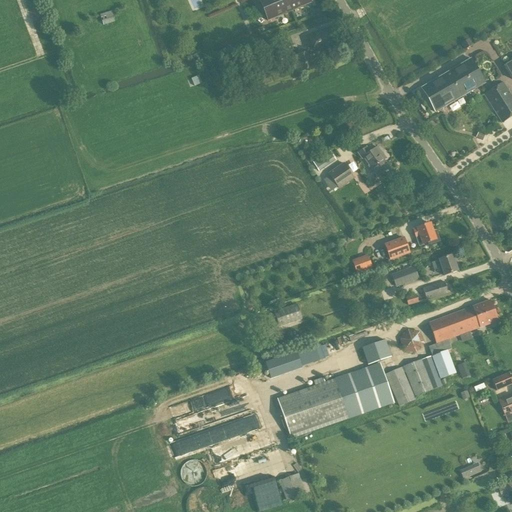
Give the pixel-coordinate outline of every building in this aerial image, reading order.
[(309,0),(258,0),(268,22),(311,4),(309,0)] [(101,14),(104,24),(116,21),(112,11),(101,14)] [(308,36),(315,55),(340,46),(333,27),(308,36)] [(290,58),(295,74),(313,68),(307,52),(290,58)] [(470,59),(443,75),(451,88),(454,86),(461,98),(485,84),(470,59)] [(451,88),(443,75),(420,89),(435,114),(461,98),(454,86),(451,88)] [(483,96),(492,110),(511,97),(511,96),(503,83),(483,96)] [(511,97),(492,110),(502,124),(511,117),(511,97)] [(363,158),(377,178),(389,169),(380,157),(382,155),(377,147),(369,153),(366,148),(357,154),(361,160),(363,158)] [(314,161),(319,170),(336,160),(331,151),(314,161)] [(353,179),(343,164),(328,174),(329,176),(323,180),(331,192),(337,187),(338,189),(353,179)] [(435,241),(435,239),(436,238),(435,234),(433,234),(430,225),(413,231),(415,239),(419,238),(422,245),(435,241)] [(384,245),(390,261),(408,254),(403,239),(384,245)] [(351,261),(356,275),(372,269),(367,255),(351,261)] [(441,269),(443,276),(457,272),(452,256),(438,261),(431,264),(434,271),(441,269)] [(391,276),(395,287),(418,279),(414,267),(391,276)] [(422,289),(426,300),(447,294),(444,283),(422,289)] [(406,299),(408,306),(418,303),(416,296),(406,299)] [(428,324),(436,345),(498,322),(490,301),(428,324)] [(279,326),(279,327),(302,319),(297,305),(274,312),(274,313),(267,316),(271,328),(279,326)] [(416,354),(427,339),(409,326),(398,342),(416,354)] [(385,341),(361,349),(367,366),(390,358),(385,341)] [(432,358),(447,352),(450,351),(447,341),(428,348),(432,358)] [(322,345),(293,353),(297,367),(326,359),(322,345)] [(440,380),(455,375),(447,352),(432,358),(440,380)] [(403,367),(414,398),(441,387),(430,358),(420,361),(403,367)] [(465,363),(457,366),(462,379),(470,376),(465,363)] [(289,440),(348,420),(393,404),(380,364),(276,400),(289,440)] [(384,375),(399,408),(415,401),(400,369),(384,375)] [(488,382),(488,384),(492,382),(496,391),(511,384),(511,381),(509,374),(492,381),(492,380),(488,382)] [(467,391),(460,393),(462,400),(469,398),(467,391)] [(511,395),(498,402),(508,424),(511,422),(511,395)] [(261,415),(183,435),(187,450),(265,430),(261,415)] [(195,416),(177,420),(180,432),(198,428),(195,416)] [(469,467),(460,471),(464,479),(472,475),(469,467)] [(278,482),(285,501),(297,496),(304,494),(297,475),(278,482)] [(246,487),(252,508),(276,501),(270,480),(246,487)] [(511,482),(498,489),(501,495),(502,494),(503,495),(511,491),(511,482)]
